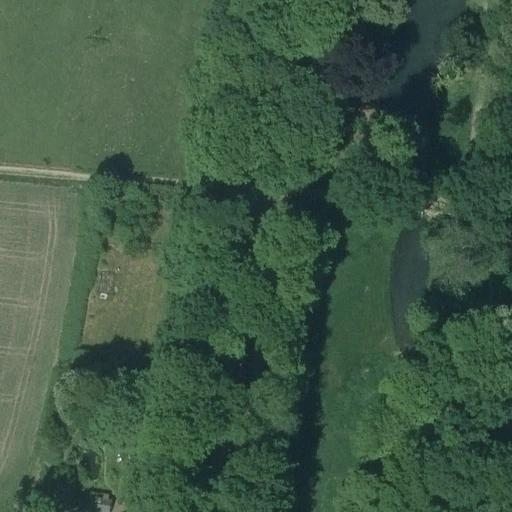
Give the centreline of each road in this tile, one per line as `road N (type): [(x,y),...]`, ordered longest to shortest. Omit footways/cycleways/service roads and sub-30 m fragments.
road 1 (unclassified): [(209,511),(290,0)]
road 2 (track): [(0,169),(258,193)]
